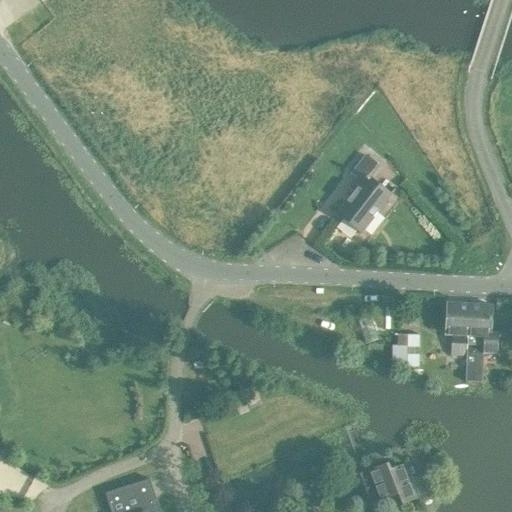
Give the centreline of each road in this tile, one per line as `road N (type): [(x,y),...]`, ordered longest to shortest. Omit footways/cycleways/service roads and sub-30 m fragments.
road 1 (unclassified): [(511,284),(209,275),(123,212),(0,48)]
road 2 (unclassified): [(511,223),(475,123),(475,90),(502,0)]
